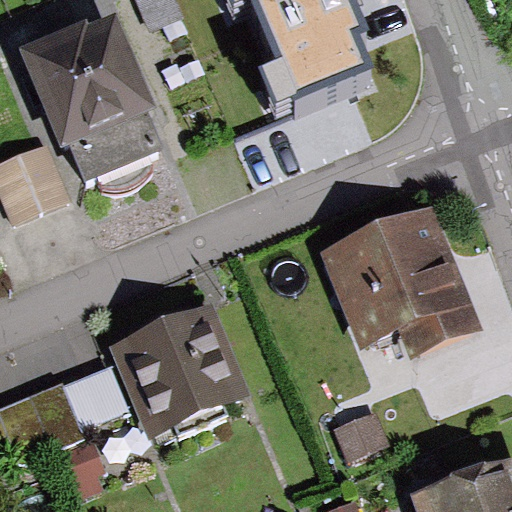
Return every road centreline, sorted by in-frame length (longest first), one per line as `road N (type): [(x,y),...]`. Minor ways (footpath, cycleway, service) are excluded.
road 1 (residential): [(484,123),(0,327)]
road 2 (residential): [(484,123),(440,0)]
